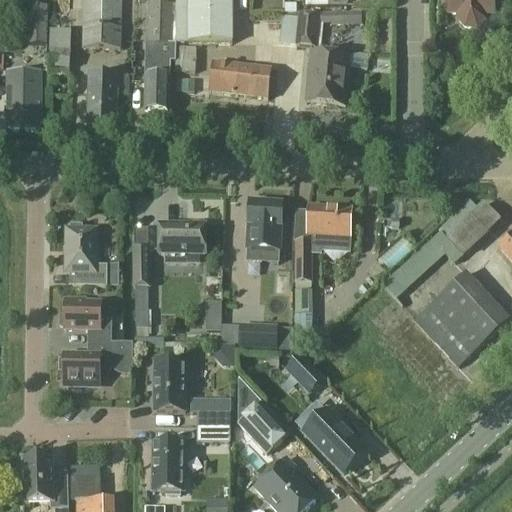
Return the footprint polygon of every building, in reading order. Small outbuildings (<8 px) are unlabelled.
[(82,0),(81,51),(121,52),(121,0),(82,0)] [(174,0),(175,45),(233,46),(232,0),(174,0)] [(327,9),(327,0),(311,0),(312,9),(327,9)] [(327,0),(327,9),(347,8),(346,0),(327,0)] [(448,0),(448,16),(457,16),(457,22),(465,30),(476,30),(484,23),(484,16),(493,16),(492,0),(448,0)] [(36,7),(35,45),(47,46),(48,7),(36,7)] [(148,46),(171,47),(173,8),(149,7),(148,46)] [(296,7),(284,7),(284,16),(296,16),(296,7)] [(330,24),(331,28),(361,27),(361,15),(330,16),(330,24)] [(295,49),(296,49),(317,51),(320,18),(298,16),(295,49)] [(71,56),(70,56),(71,38),(50,37),(49,55),(50,55),(49,71),(50,72),(49,81),(69,83),(70,74),(69,73),(71,56)] [(146,52),(144,115),(169,115),(170,63),(174,63),(175,47),(171,47),(148,46),(146,46),(146,52)] [(176,50),(175,68),(175,75),(195,77),(196,51),(176,50)] [(350,60),(310,56),(308,80),(313,80),(310,107),(345,110),(348,71),(366,72),(367,58),(359,57),(350,60)] [(208,95),(267,103),(271,73),(212,66),(208,95)] [(7,73),(6,132),(40,133),(40,73),(7,73)] [(115,130),(117,98),(128,98),(128,79),(117,79),(89,78),(87,129),(115,130)] [(181,97),(194,97),(194,84),(182,84),(181,97)] [(445,259),(447,261),(453,268),(454,267),(455,267),(463,260),(464,261),(501,225),(483,206),(477,212),(470,203),(438,233),(440,236),(433,243),(383,289),(396,304),(445,259)] [(248,227),(249,227),(247,264),(260,265),(261,254),(279,255),(282,208),(249,206),(248,227)] [(308,210),(306,237),(350,240),(352,212),(308,210)] [(74,276),(74,289),(107,290),(117,290),(117,268),(96,268),(97,233),(82,232),(82,228),(70,227),(70,232),(66,232),(65,276),(74,276)] [(159,228),(158,257),(205,258),(205,229),(159,228)] [(511,237),(497,251),(511,267),(511,237)] [(311,286),(312,244),(294,244),(294,286),(311,286)] [(147,331),(148,331),(148,292),(150,292),(150,251),(132,251),(132,292),(134,292),(135,331),(136,331),(147,331)] [(414,325),(457,372),(510,324),(466,276),(414,325)] [(312,294),(295,294),(295,317),(312,318),(312,294)] [(89,335),(88,347),(110,347),(111,325),(100,325),(100,307),(85,307),(85,303),(69,303),(69,307),(65,307),(64,319),(60,319),(59,331),(64,331),(64,335),(89,335)] [(220,335),(220,321),(205,321),(205,335),(220,335)] [(276,355),(277,329),(239,328),(238,353),(276,355)] [(136,340),(148,340),(147,331),(136,331),(136,340)] [(134,340),(134,351),(157,351),(157,340),(134,340)] [(110,347),(88,347),(88,359),(64,359),(64,362),(59,362),(59,375),(63,375),(63,387),(68,387),(68,391),(83,391),(83,387),(99,388),(100,369),(110,370),(110,361),(132,361),(132,348),(110,348),(110,347)] [(235,353),(217,353),(217,363),(225,371),(235,371),(235,353)] [(299,359),(288,370),(311,394),(322,383),(299,359)] [(185,415),(186,386),(189,386),(189,372),(186,372),(186,367),(154,367),(153,415),(185,415)] [(290,437),(238,381),(238,428),(266,459),(290,437)] [(307,418),(300,425),(306,432),(303,434),(343,477),(367,455),(327,413),(314,425),(307,418)] [(230,418),(198,418),(198,432),(230,432),(230,418)] [(230,432),(198,432),(197,446),(229,446),(230,432)] [(180,495),(184,495),(184,447),(152,447),(152,495),(166,495),(166,498),(180,499),(180,495)] [(51,511),(68,511),(68,483),(52,483),(51,461),(23,462),(24,507),(51,506),(51,511)] [(256,492),(274,511),(305,511),(316,502),(290,475),(293,472),(286,464),(256,492)] [(100,503),(100,481),(69,482),(70,504),(75,504),(74,511),(113,511),(113,502),(100,503)] [(228,511),(228,502),(207,502),(206,511),(228,511)]
